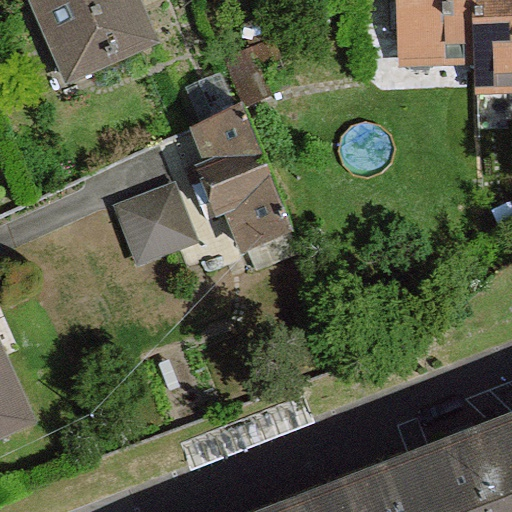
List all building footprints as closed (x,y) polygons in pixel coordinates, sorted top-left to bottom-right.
[(37,0),(58,43),(70,37),(86,73),(152,42),(133,0),(37,0)] [(400,0),(401,49),(443,47),(444,60),(478,58),(475,0),(400,0)] [(511,0),(475,0),(478,58),(479,76),(511,74),(511,0)] [(242,109),(198,128),(210,162),(189,170),(210,218),(230,210),(246,249),(292,231),(242,109)] [(0,356),(0,437),(29,425),(0,356)] [(469,452),(491,511),(511,511),(511,427),(494,434),(497,442),(469,452)] [(299,507),(300,511),(491,511),(469,452),(441,463),(437,453),(299,507)]
